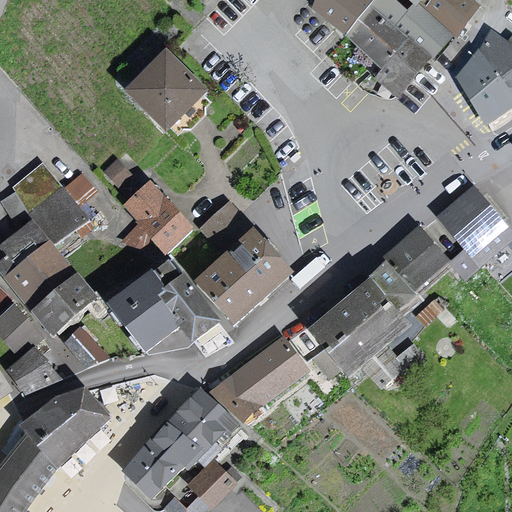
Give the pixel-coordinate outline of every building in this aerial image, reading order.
[(450,36),(416,9),(410,16),(392,0),(324,0),(317,10),(348,36),(379,62),(387,69),(379,78),(383,81),(400,96),(428,62),(432,58),(450,36)] [(413,0),(419,5),(422,2),(457,33),(465,25),(479,8),(468,0),(413,0)] [(511,50),(498,41),(488,60),(479,72),(467,87),(493,132),(511,119),(511,50)] [(207,95),(169,58),(134,94),(172,131),(207,95)] [(57,237),(84,223),(76,205),(95,191),(78,173),(59,189),(40,166),(16,186),(20,191),(57,237)] [(193,227),(150,183),(129,204),(145,221),(130,236),(141,247),(152,237),(167,253),(193,227)] [(511,233),(474,188),(441,216),(470,249),(457,260),(469,274),(511,237),(511,233)] [(234,208),(206,232),(231,260),(202,286),(236,325),(266,299),(294,275),(271,250),(265,243),(259,236),(248,224),(234,208)] [(0,268),(6,276),(28,302),(33,309),(53,333),(96,296),(76,272),(49,241),(33,221),(3,245),(11,255),(0,263),(0,268)] [(419,229),(388,256),(418,291),(449,264),(419,229)] [(329,316),(313,329),(349,372),(406,323),(396,311),(403,305),(415,294),(387,262),(368,278),(370,281),(356,293),(343,304),(329,316)] [(183,278),(172,265),(157,278),(116,309),(151,354),(182,331),(185,329),(197,345),(205,339),(221,327),(187,284),(184,280),(183,278)] [(15,306),(0,319),(0,333),(19,356),(41,337),(22,315),(15,306)] [(86,366),(106,357),(82,328),(66,342),(86,366)] [(307,369),(284,339),(212,392),(243,417),(307,369)] [(35,349),(11,371),(26,391),(59,378),(35,349)] [(138,455),(123,470),(151,497),(190,461),(203,448),(206,451),(234,422),(200,390),(196,394),(184,406),(171,420),(138,455)] [(62,468),(112,426),(113,422),(101,407),(89,393),(58,404),(56,406),(24,430),(31,439),(22,450),(0,479),(0,511),(33,511),(44,497),(62,468)] [(215,462),(192,485),(202,495),(186,510),(174,498),(164,508),(168,511),(205,511),(213,505),(217,500),(235,482),(215,462)]
